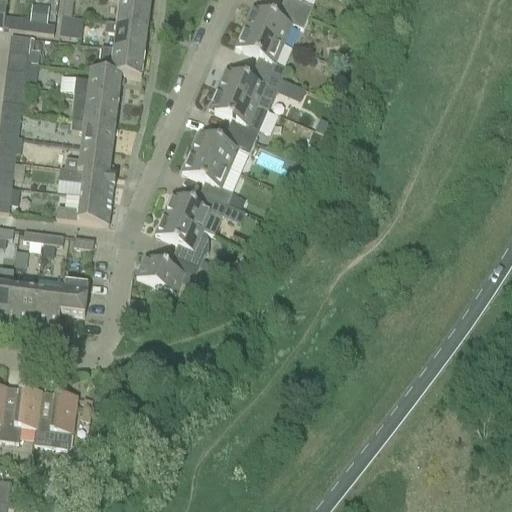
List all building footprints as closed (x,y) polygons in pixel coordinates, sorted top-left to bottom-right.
[(150,0),(118,0),(118,4),(150,9),(150,0)] [(300,7),(303,0),(282,0),(288,2),(284,14),(307,23),(312,12),(300,7)] [(70,24),(73,4),(63,3),(61,23),(70,24)] [(147,34),(150,9),(118,4),(115,29),(147,34)] [(302,35),(307,23),(284,14),(279,24),(252,12),(243,33),(282,50),(291,30),(302,35)] [(68,43),(70,24),(61,23),(58,42),(68,43)] [(27,38),(28,28),(9,26),(7,35),(27,38)] [(47,40),(48,31),(28,28),(27,38),(47,40)] [(143,59),(147,34),(115,29),(115,30),(104,29),(103,39),(114,40),(112,54),(111,54),(143,59)] [(282,50),(243,33),(234,53),(262,65),(257,76),(280,86),(285,74),(274,69),(282,50)] [(9,51),(28,53),(30,44),(10,42),(9,51)] [(140,84),(143,59),(111,54),(100,53),(98,78),(109,79),(120,81),(120,82),(140,84)] [(7,67),(3,92),(24,94),(27,69),(7,67)] [(266,117),(280,86),(257,76),(252,86),(225,75),(216,95),(266,117)] [(117,106),(120,82),(120,81),(109,79),(98,78),(89,76),(88,86),(74,84),(73,101),(86,102),(117,106)] [(20,119),(24,94),(3,92),(0,117),(20,119)] [(266,117),(216,95),(207,115),(235,127),(230,138),(253,148),(266,117)] [(114,131),(117,106),(86,102),(73,101),(70,125),(82,126),(82,127),(114,131)] [(0,142),(17,144),(20,119),(0,117),(0,118),(0,142)] [(111,156),(114,131),(82,127),(82,126),(70,125),(69,137),(81,139),(79,152),(111,156)] [(248,160),(253,148),(230,138),(225,149),(198,137),(189,158),(228,174),(236,155),(248,160)] [(21,144),(17,144),(0,142),(0,167),(14,169),(15,159),(19,160),(21,144)] [(108,181),(111,156),(79,152),(78,166),(64,165),(63,175),(76,177),(82,178),(108,181)] [(228,174),(189,158),(181,178),(208,189),(203,201),(226,211),(231,199),(219,194),(228,174)] [(0,176),(13,178),(14,169),(0,167),(0,176)] [(115,181),(108,181),(82,178),(76,177),(63,175),(58,175),(57,188),(81,190),(79,203),(110,207),(112,192),(113,193),(115,181)] [(291,179),(282,196),(295,203),(303,186),(291,179)] [(0,193),(0,218),(7,220),(11,194),(0,193)] [(221,222),(226,211),(203,201),(198,211),(171,199),(162,220),(201,237),(213,242),(221,222)] [(107,232),(110,207),(79,203),(77,216),(56,213),(54,225),(107,232)] [(224,221),(241,229),(245,217),(229,210),(224,221)] [(200,239),(201,237),(162,220),(154,240),(181,252),(176,263),(199,273),(204,261),(207,258),(207,248),(206,244),(204,240),(200,239)] [(0,244),(11,246),(12,237),(12,236),(0,234),(0,244)] [(41,250),(43,240),(23,238),(22,247),(41,250)] [(61,252),(62,243),(43,240),(41,250),(61,252)] [(92,256),(93,246),(73,244),(72,254),(92,256)] [(194,285),(199,273),(176,263),(171,274),(144,262),(135,283),(154,291),(174,300),(182,280),(194,285)] [(0,323),(6,325),(10,293),(12,278),(0,276),(0,323)] [(83,322),(87,291),(61,288),(60,299),(61,300),(58,319),(83,322)] [(31,328),(35,296),(10,293),(6,325),(31,328)] [(57,331),(58,319),(61,300),(60,299),(35,296),(31,328),(57,331)] [(0,447),(17,449),(19,434),(35,436),(37,423),(40,398),(18,395),(14,420),(1,418),(0,425),(0,447)] [(50,425),(37,423),(35,436),(33,444),(32,451),(69,456),(76,403),(53,400),(50,425)] [(0,507),(7,509),(9,488),(0,487),(0,507)]
